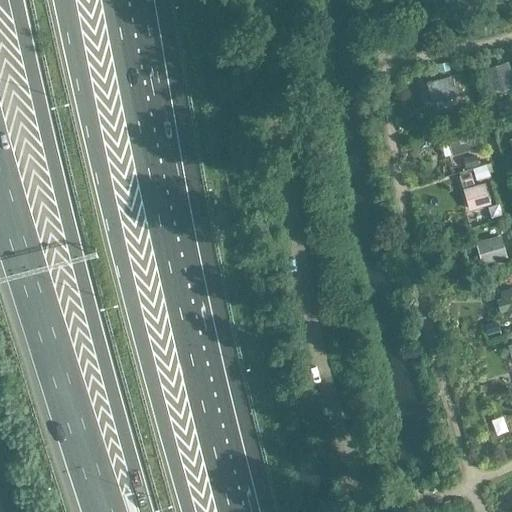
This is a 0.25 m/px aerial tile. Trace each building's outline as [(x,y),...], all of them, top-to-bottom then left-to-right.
[(511,74),(508,60),(485,67),(491,89),(500,86),(501,90),(511,86),(511,74)] [(448,62),(438,64),(440,72),(450,70),(448,62)] [(457,95),(452,76),(426,83),(431,102),(457,95)] [(511,103),(510,98),(497,103),(500,114),(511,109),(511,103)] [(475,147),(468,124),(445,131),(452,154),(475,147)] [(476,154),(463,159),(466,169),(479,165),(476,154)] [(485,180),(463,187),(470,208),(491,202),(485,180)] [(507,257),(501,237),(476,243),(482,263),(507,257)] [(508,318),(511,316),(511,288),(500,292),(508,318)] [(498,321),(485,325),(488,335),(501,331),(498,321)]
